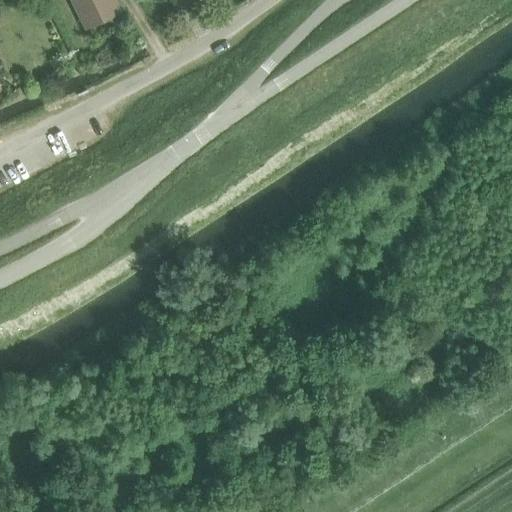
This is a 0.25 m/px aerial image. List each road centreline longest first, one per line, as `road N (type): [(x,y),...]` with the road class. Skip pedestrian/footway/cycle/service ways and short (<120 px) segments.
road 1 (unclassified): [(0,155),(62,127),(267,0)]
road 2 (unclassified): [(228,115),(403,0)]
road 3 (unclassified): [(0,276),(66,244),(145,176)]
road 4 (unclassified): [(0,248),(145,176)]
road 5 (unclassified): [(228,115),(336,0)]
